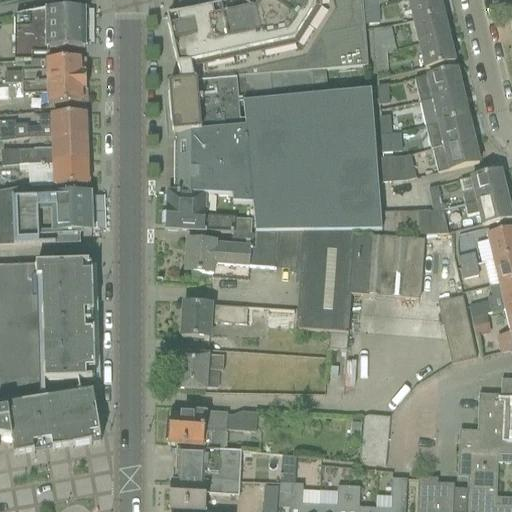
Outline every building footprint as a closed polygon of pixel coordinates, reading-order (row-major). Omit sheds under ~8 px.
[(243,0),(239,6),(222,10),(221,9),(220,9),(220,11),(195,16),(194,15),(193,15),(193,17),(168,22),(168,21),(167,21),(165,22),(166,25),(167,25),(177,70),(176,70),(177,72),(180,82),(179,82),(179,85),(198,84),(239,81),(325,73),(368,68),(363,9),(361,0),(243,0)] [(377,0),(361,0),(363,9),(378,7),(377,0)] [(444,16),(439,0),(408,0),(414,23),(444,16)] [(378,7),(363,9),(364,27),(379,25),(378,18),(378,7)] [(15,63),(28,63),(30,63),(30,56),(46,56),(46,50),(84,50),(84,12),(46,12),(15,18),(15,63)] [(449,40),(444,16),(412,24),(412,25),(414,24),(419,47),(449,40)] [(396,54),(390,29),(374,32),(374,37),(375,55),(386,55),(386,56),(394,54),(396,54)] [(455,64),(449,40),(419,47),(425,71),(455,64)] [(387,73),(386,56),(386,55),(375,55),(376,73),(387,73)] [(84,61),(44,62),(44,74),(16,75),(3,75),(4,87),(23,86),(85,84),(84,61)] [(457,72),(413,82),(419,105),(462,95),(457,72)] [(244,132),(240,96),(326,89),(325,73),(239,81),(198,84),(179,85),(180,87),(168,88),(173,137),(183,137),(244,132)] [(86,106),(85,84),(23,86),(23,98),(48,97),(48,107),(86,106)] [(388,88),(377,89),(379,106),(389,106),(388,88)] [(373,142),(373,127),(372,122),(370,94),(246,105),(248,132),(244,132),(183,137),(185,197),(206,198),(233,199),(233,206),(254,207),(255,237),(278,237),(302,237),(355,237),(355,235),(381,235),(379,212),(373,142)] [(462,95),(419,105),(425,129),(468,119),(462,95)] [(14,124),(0,124),(0,145),(27,142),(53,141),(85,139),(84,128),(87,128),(86,119),(84,120),(84,116),(39,118),(39,131),(27,131),(26,127),(14,128),(14,124)] [(380,120),(381,138),(391,137),(390,119),(380,120)] [(474,142),(468,119),(425,129),(430,153),(431,153),(474,142)] [(392,154),(391,137),(381,138),(382,155),(392,154)] [(85,146),(85,139),(53,141),(53,153),(18,154),(19,168),(28,168),(86,166),(85,155),(88,155),(87,146),(85,146)] [(479,166),(474,142),(431,153),(437,176),(479,166)] [(415,182),(409,159),(404,160),(390,161),(392,185),(406,184),(415,182)] [(390,161),(378,162),(380,186),(392,185),(390,161)] [(86,176),(86,166),(28,168),(19,168),(19,174),(28,174),(28,188),(31,190),(86,188),(86,185),(89,185),(89,176),(86,176)] [(471,181),(474,193),(461,196),(464,208),(507,197),(501,174),(474,180),(471,181)] [(427,191),(432,214),(442,212),(437,189),(427,191)] [(90,234),(89,197),(87,198),(60,198),(27,199),(27,191),(24,191),(0,195),(0,249),(54,247),(54,235),(90,234)] [(205,220),(206,198),(185,197),(168,196),(167,210),(166,210),(164,233),(232,236),(252,237),(252,222),(205,220)] [(511,221),(511,220),(507,197),(464,208),(466,220),(479,216),(482,228),(485,228),(511,221)] [(432,214),(429,215),(430,238),(448,237),(442,212),(432,214)] [(430,238),(429,215),(429,214),(417,215),(418,238),(424,238),(430,238)] [(395,239),(394,215),(382,216),(383,239),(395,239)] [(406,239),(406,215),(394,215),(395,239),(406,239)] [(418,238),(417,215),(406,215),(406,239),(414,238),(418,238)] [(511,232),(487,238),(493,263),(511,258),(511,232)] [(276,272),(278,237),(255,237),(252,237),(232,236),(231,250),(215,249),(215,247),(187,245),(185,275),(212,277),(213,267),(276,272)] [(351,298),(355,241),(355,237),(302,237),(296,333),(329,336),(328,353),(346,354),(347,348),(347,341),(351,298)] [(419,304),(423,246),(355,241),(351,298),(419,304)] [(82,261),(83,251),(27,251),(27,260),(82,261)] [(473,257),(459,260),(462,272),(469,270),(468,267),(475,266),(473,257)] [(511,258),(493,263),(498,288),(511,284),(511,258)] [(478,278),(475,266),(468,267),(469,270),(462,272),(464,281),(478,278)] [(0,442),(2,443),(11,445),(14,461),(34,458),(34,457),(52,454),(52,456),(70,453),(73,453),(73,452),(91,449),(91,448),(99,447),(99,445),(100,445),(93,397),(88,398),(88,385),(92,385),(92,384),(94,384),(94,375),(95,375),(94,356),(95,356),(95,353),(94,354),(94,335),(93,335),(92,317),(93,317),(93,298),(94,298),(94,296),(93,296),(92,277),(91,277),(91,268),(89,268),(88,267),(0,269),(0,442)] [(511,310),(511,284),(498,288),(499,289),(488,290),(491,300),(487,301),(488,305),(469,309),(471,320),(472,319),(472,321),(480,319),(479,317),(486,315),(487,316),(504,312),(511,310)] [(466,321),(462,299),(456,301),(437,305),(442,326),(466,321)] [(247,329),(248,324),(248,313),(211,310),(211,309),(183,307),(180,339),(209,341),(210,327),(247,329)] [(498,339),(496,339),(499,351),(500,357),(511,354),(511,310),(504,312),(510,336),(498,339)] [(489,335),(485,318),(480,319),(472,321),(471,321),(475,338),(489,335)] [(469,334),(466,321),(442,326),(445,340),(469,334)] [(472,348),(469,334),(445,340),(448,353),(472,348)] [(451,367),(475,362),(472,348),(448,353),(451,367)] [(255,396),(281,395),(279,355),(253,356),(255,396)] [(217,392),(218,375),(223,375),(224,361),(179,358),(177,391),(205,393),(205,391),(217,392)] [(453,492),(453,487),(436,486),(437,481),(418,481),(416,511),(511,511),(511,383),(506,384),(501,384),(501,400),(479,399),(477,436),(461,435),(460,455),(459,455),(458,474),(468,474),(467,492),(453,492)] [(234,418),(225,418),(191,416),(191,420),(170,418),(169,430),(166,430),(165,443),(168,443),(168,446),(202,448),(202,451),(222,453),(222,451),(225,451),(226,437),(223,436),(224,434),(255,436),(256,416),(241,415),(234,418)] [(388,434),(389,421),(363,417),(362,430),(388,434)] [(362,430),(360,443),(387,446),(388,434),(362,430)] [(360,443),(359,456),(385,459),(387,446),(360,443)] [(169,492),(168,511),(204,511),(206,498),(239,500),(241,455),(222,454),(222,453),(202,451),(202,453),(176,451),(174,482),(174,485),(170,485),(169,492)] [(359,456),(358,469),(384,472),(385,459),(359,456)] [(390,511),(376,511),(404,511),(406,483),(392,482),(390,511)] [(318,511),(318,509),(301,508),(302,488),(279,487),(279,496),(290,497),(289,511),(318,511)] [(347,511),(348,491),(337,490),(336,510),(318,509),(318,511),(347,511)] [(376,511),(358,511),(359,491),(348,491),(347,511),(376,511)] [(263,499),(262,511),(276,511),(277,500),(263,499)]
